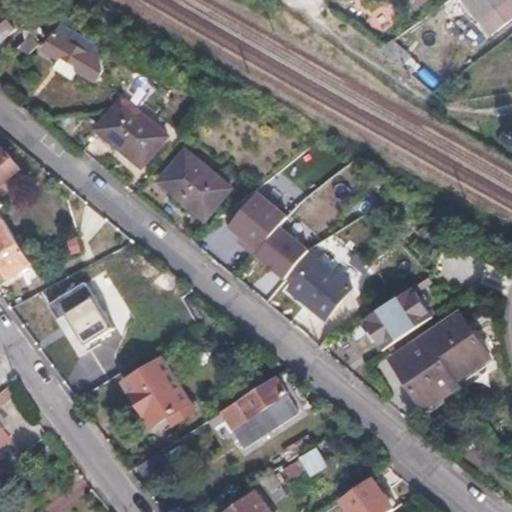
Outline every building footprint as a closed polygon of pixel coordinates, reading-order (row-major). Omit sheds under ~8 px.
[(511,20),(511,0),(475,0),(497,31),(511,20)] [(7,19),(0,24),(0,43),(16,30),(7,19)] [(104,58),(93,53),(98,44),(78,32),(73,41),(58,32),(47,53),(61,61),(64,57),(81,67),(79,71),(99,83),(107,69),(104,58)] [(422,61),(396,37),(383,46),(413,71),(422,61)] [(0,85),(3,89),(25,70),(12,56),(0,66),(0,85)] [(126,91),(141,105),(157,88),(141,74),(126,91)] [(104,128),(133,154),(141,160),(161,136),(126,106),(122,106),(104,128)] [(223,189),(203,171),(177,150),(157,175),(203,214),(223,189)] [(0,206),(2,204),(0,200),(0,189),(24,171),(10,152),(0,159),(0,206)] [(240,244),(252,255),(276,227),(284,218),(255,192),(226,226),(243,240),(240,244)] [(34,264),(5,221),(0,224),(0,257),(14,277),(34,264)] [(276,227),(252,255),(282,280),(306,252),(276,227)] [(351,289),(315,258),(288,292),(324,323),(351,289)] [(114,326),(86,282),(50,305),(58,318),(67,313),(87,343),(114,326)] [(393,364),(410,392),(426,415),(459,393),(455,387),(489,364),(461,321),(393,364)] [(366,368),(391,352),(383,340),(357,355),(366,368)] [(191,403),(165,359),(127,382),(153,426),(170,417),(174,424),(186,417),(181,409),(191,403)] [(237,429),(253,419),(259,415),(268,428),(297,409),(277,379),(226,413),(237,429)] [(0,446),(12,437),(0,422),(0,446)] [(314,477),(331,466),(319,448),(302,459),(314,477)] [(301,460),(285,469),(294,485),(310,476),(301,460)] [(271,511),(257,493),(231,511),(271,511)]
